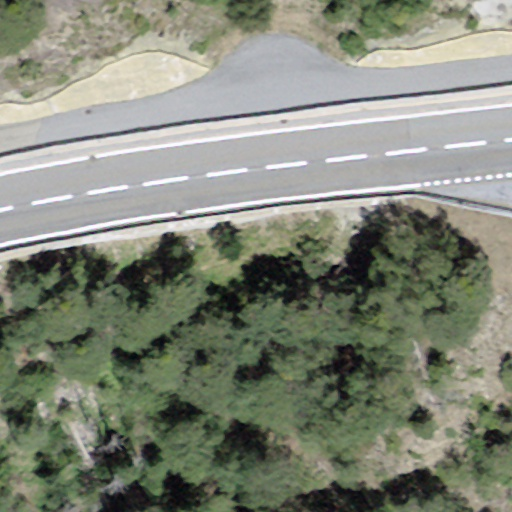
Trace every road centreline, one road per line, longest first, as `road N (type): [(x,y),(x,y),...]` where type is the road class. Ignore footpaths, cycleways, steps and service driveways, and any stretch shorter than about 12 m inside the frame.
road 1 (unclassified): [(0,140),(170,108),(511,70)]
road 2 (primary): [(0,207),(511,138)]
